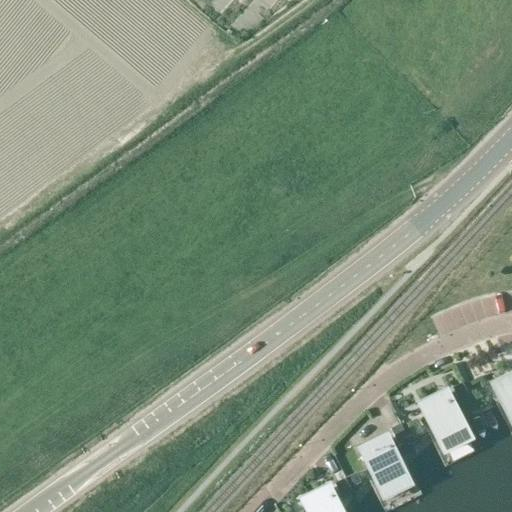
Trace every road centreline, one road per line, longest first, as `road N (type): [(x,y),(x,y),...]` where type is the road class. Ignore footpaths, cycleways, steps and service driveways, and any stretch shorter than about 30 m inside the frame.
road 1 (primary): [(35,511),(348,284),(511,138)]
road 2 (residential): [(511,327),(483,329),(378,385),(257,511)]
